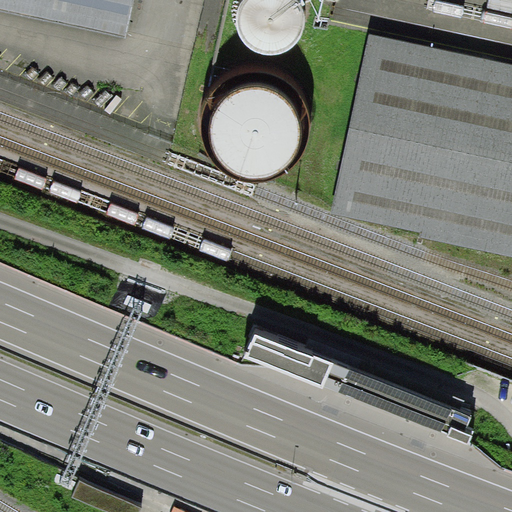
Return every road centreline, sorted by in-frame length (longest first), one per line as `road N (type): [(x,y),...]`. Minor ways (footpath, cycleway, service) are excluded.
road 1 (motorway): [(491,511),(0,313)]
road 2 (motorway): [(0,391),(282,511)]
